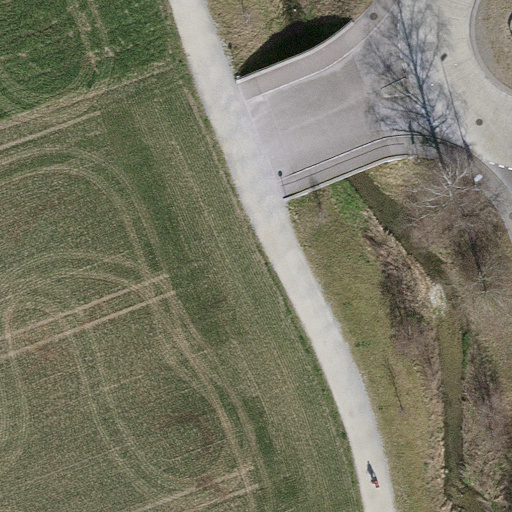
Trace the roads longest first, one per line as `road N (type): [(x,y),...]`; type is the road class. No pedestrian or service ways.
road 1 (track): [(382,511),(335,365),(237,147),(185,0)]
road 2 (secondary): [(443,0),(437,43),(445,73),(460,99),(511,132)]
